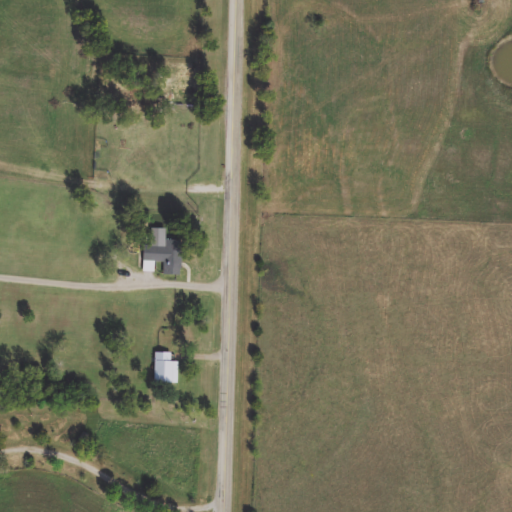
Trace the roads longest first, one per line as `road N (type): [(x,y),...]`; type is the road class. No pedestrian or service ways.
road 1 (tertiary): [(224,511),(231,0)]
road 2 (residential): [(0,448),(59,446),(162,497),(225,501)]
